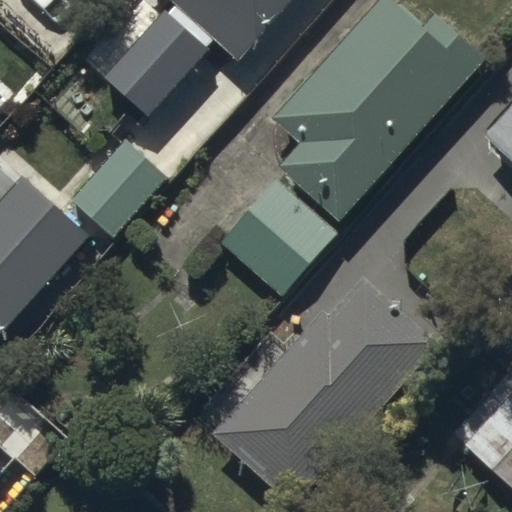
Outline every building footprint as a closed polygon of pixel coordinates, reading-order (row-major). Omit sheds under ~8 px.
[(147,132),(149,130),(215,53),(242,76),(305,0),(155,0),(175,16),(106,98),(147,132)] [(219,253),(279,308),(487,77),(435,31),(425,42),(391,10),(276,138),(302,161),(219,253)] [(511,103),(486,132),(511,155),(511,103)] [(127,150),(74,214),(114,251),(171,189),(127,150)] [(21,177),(0,200),(0,335),(89,239),(21,177)] [(442,344),(363,273),(218,434),(296,505),(442,344)] [(511,408),(468,459),(511,498),(511,408)]
